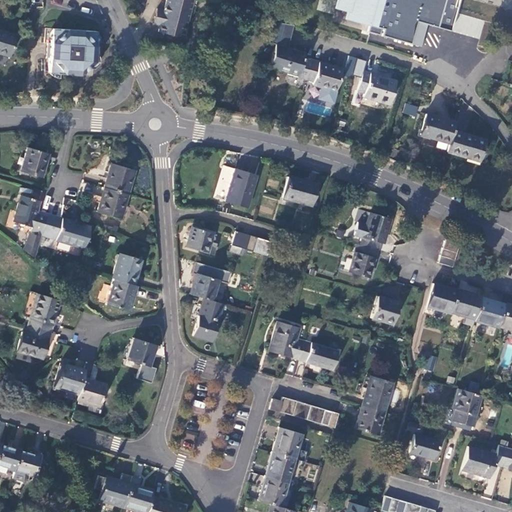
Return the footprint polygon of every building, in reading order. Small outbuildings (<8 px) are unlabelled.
[(165,0),(163,10),(156,8),(152,24),(159,27),(158,32),(182,39),(192,0),(165,0)] [(335,0),(333,8),(348,12),(346,18),(369,25),(367,32),(378,35),(380,28),(383,29),(381,36),(410,44),(417,21),(437,27),(443,6),(453,9),(455,0),(335,0)] [(292,26),(275,22),(268,43),(275,45),(268,68),(304,79),(310,60),(302,58),(304,52),(286,47),(292,26)] [(94,61),(96,31),(44,28),(43,43),(47,43),(47,55),(47,58),(49,58),(48,73),(59,74),(78,75),(94,61)] [(0,53),(10,57),(16,35),(0,30),(0,53)] [(355,58),(347,56),(342,75),(349,77),(355,58)] [(310,60),(304,79),(312,81),(312,84),(321,87),(317,98),(331,103),(334,91),(341,69),(326,65),(325,67),(317,65),(318,62),(310,60)] [(362,71),(356,90),(364,92),(363,96),(389,104),(396,81),(362,71)] [(415,117),(418,107),(405,103),(402,112),(415,117)] [(425,113),(418,134),(447,143),(451,130),(454,122),(425,113)] [(451,130),(447,143),(445,151),(479,161),(485,140),(451,130)] [(26,147),(19,171),(40,177),(47,153),(26,147)] [(111,163),(103,187),(126,194),(134,170),(111,163)] [(234,169),(225,200),(246,207),(256,175),(234,169)] [(287,176),(281,197),(311,205),(316,184),(287,176)] [(103,187),(96,212),(119,218),(126,194),(103,187)] [(20,195),(12,221),(31,227),(30,229),(42,233),(48,215),(36,211),(39,201),(20,195)] [(366,224),(357,222),(353,235),(362,238),(359,245),(375,250),(377,242),(382,243),(389,218),(369,212),(366,224)] [(48,215),(42,233),(56,237),(55,240),(84,248),(90,227),(48,215)] [(192,227),(186,247),(212,255),(216,243),(210,241),(212,233),(192,227)] [(235,231),(230,245),(238,247),(242,233),(235,231)] [(242,233),(238,247),(241,248),(245,249),(249,235),(242,233)] [(446,234),(444,241),(458,245),(460,238),(446,234)] [(249,235),(245,249),(252,251),(256,237),(249,235)] [(256,237),(252,251),(259,253),(263,239),(256,237)] [(263,239),(259,253),(266,255),(271,241),(263,239)] [(444,241),(442,248),(456,253),(458,245),(444,241)] [(355,244),(347,272),(367,278),(375,250),(359,245),(355,244)] [(230,245),(229,251),(239,254),(241,248),(238,247),(230,245)] [(442,248),(439,255),(454,260),(456,253),(442,248)] [(118,253),(111,278),(113,279),(132,284),(140,259),(118,253)] [(439,255),(437,263),(451,267),(454,260),(439,255)] [(195,274),(189,294),(203,298),(211,300),(217,280),(195,274)] [(113,279),(106,304),(127,310),(135,285),(132,284),(113,279)] [(432,283),(425,306),(449,313),(449,312),(456,290),(432,283)] [(456,289),(456,290),(449,312),(473,319),(480,297),(480,296),(456,289)] [(37,293),(27,326),(50,333),(60,300),(37,293)] [(376,295),(370,318),(391,324),(398,302),(376,295)] [(473,319),(473,320),(497,327),(497,326),(504,304),(480,297),(473,319)] [(203,298),(192,336),(212,341),(221,309),(225,310),(226,305),(222,304),(211,300),(203,298)] [(504,304),(497,326),(511,330),(511,305),(504,303),(504,304)] [(276,320),(269,347),(274,349),(273,352),(297,359),(303,340),(296,338),(299,327),(276,320)] [(22,331),(16,351),(42,359),(50,333),(27,326),(25,332),(22,331)] [(132,339),(125,360),(147,367),(154,345),(132,339)] [(303,340),(297,359),(332,370),(338,351),(303,340)] [(432,371),(436,357),(427,354),(423,369),(432,371)] [(59,363),(52,386),(77,394),(82,377),(84,370),(59,363)] [(370,375),(361,406),(382,412),(391,381),(370,375)] [(82,377),(77,394),(75,399),(98,406),(105,384),(82,377)] [(428,380),(422,403),(448,410),(454,387),(428,380)] [(456,388),(450,408),(454,408),(450,420),(472,427),(481,395),(477,394),(456,388)] [(281,397),(280,401),(277,411),(284,413),(288,399),(281,397)] [(271,399),(269,409),(277,411),(280,401),(271,399)] [(288,399),(284,413),(291,415),(295,401),(288,399)] [(295,401),(291,415),(298,417),(302,403),(295,401)] [(302,403),(298,417),(305,419),(309,405),(302,403)] [(309,405),(305,419),(312,421),(316,407),(309,405)] [(361,406),(354,428),(375,435),(382,412),(361,406)] [(316,407),(312,421),(319,423),(323,409),(316,407)] [(323,409),(319,423),(326,426),(330,411),(323,409)] [(330,411),(326,426),(333,428),(337,413),(330,411)] [(278,427),(270,452),(294,459),(301,434),(278,427)] [(413,434),(408,452),(433,459),(439,441),(413,434)] [(1,444),(0,446),(0,465),(14,470),(20,450),(1,444)] [(467,446),(460,469),(489,477),(493,463),(501,465),(506,447),(498,444),(495,454),(467,446)] [(511,448),(506,447),(501,465),(511,468),(511,448)] [(20,450),(14,470),(15,470),(26,473),(33,475),(39,456),(20,450)] [(270,452),(263,476),(286,483),(294,459),(270,452)] [(26,473),(15,470),(13,477),(24,481),(26,473)] [(93,489),(100,491),(98,500),(122,507),(131,476),(121,473),(119,481),(104,477),(104,478),(97,476),(93,489)] [(131,476),(122,507),(139,511),(146,511),(151,496),(152,491),(138,487),(140,479),(131,476)] [(263,476),(256,500),(269,504),(279,507),(286,483),(263,476)] [(381,504),(379,510),(387,511),(391,497),(384,495),(381,504)] [(151,496),(146,511),(183,511),(185,506),(151,496)] [(391,497),(387,511),(386,511),(394,511),(398,500),(391,497)] [(398,500),(394,511),(402,511),(405,502),(398,500)] [(371,511),(372,511),(372,508),(349,502),(346,511),(371,511)] [(405,502),(402,511),(410,511),(412,504),(405,502)]
